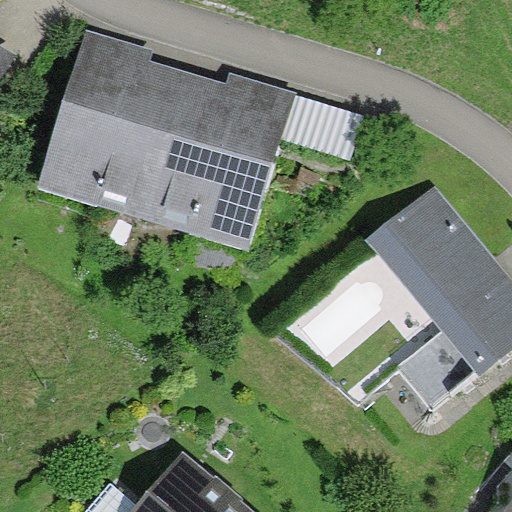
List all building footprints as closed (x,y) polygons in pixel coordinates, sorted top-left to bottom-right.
[(104,215),(149,65),(153,52),(87,33),(39,195),(104,215)] [(0,89),(18,59),(0,48),(0,89)] [(182,234),(227,88),(149,65),(104,215),(182,234)] [(281,145),(296,96),(231,75),(227,88),(182,234),(247,254),(281,145)] [(365,116),(296,96),(281,145),(350,166),(365,116)] [(511,358),(511,279),(438,189),(366,248),(438,336),(397,371),(433,415),(474,382),(477,387),(511,358)] [(251,511),(184,455),(148,497),(123,476),(92,511),(251,511)]
